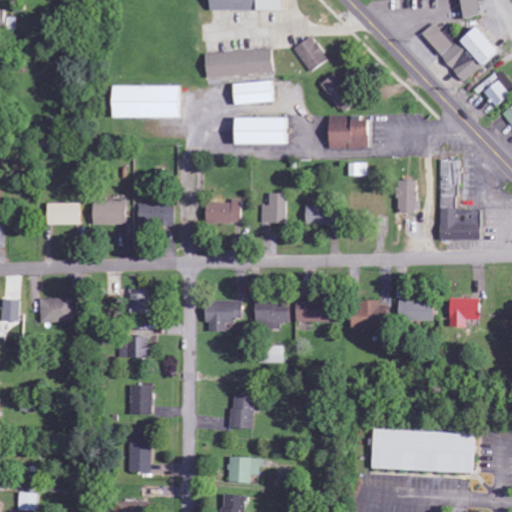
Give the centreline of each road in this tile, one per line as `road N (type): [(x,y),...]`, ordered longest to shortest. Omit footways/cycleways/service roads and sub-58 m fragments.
road 1 (residential): [(511,256),(0,272)]
road 2 (residential): [(187,511),(190,266)]
road 3 (tertiary): [(511,164),(352,0)]
